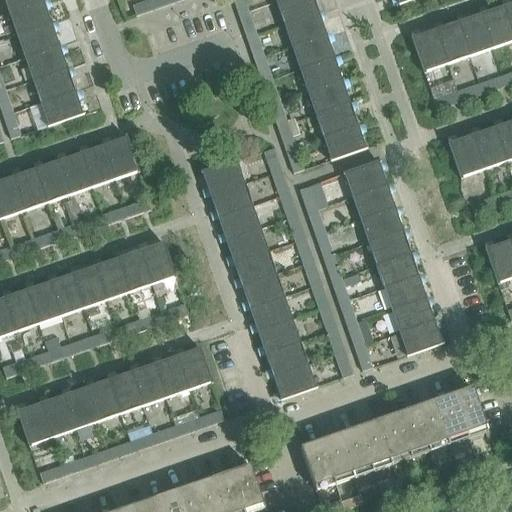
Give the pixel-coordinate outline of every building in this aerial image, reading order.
[(3,0),(9,15),(43,3),(42,0),(3,0)] [(169,0),(156,0),(155,0),(159,10),(171,6),(169,0)] [(287,0),(276,4),(284,27),(318,15),(313,0),(287,0)] [(44,3),(43,3),(9,15),(17,38),(51,26),(46,11),(49,9),(47,2),(44,3)] [(511,33),(511,6),(510,3),(503,6),(504,9),(511,33)] [(149,14),(145,4),(133,8),(136,18),(149,14)] [(493,52),(511,44),(511,33),(504,9),(488,14),(487,11),(480,13),(481,17),(493,52)] [(253,25),(249,13),(239,16),(243,29),(253,25)] [(321,14),(318,15),(284,27),(291,49),(326,37),(321,22),(324,21),(321,14)] [(470,59),(493,52),(481,17),(466,22),(465,19),(457,21),(458,25),(470,59)] [(51,26),(17,38),(25,60),(59,48),(54,33),(57,32),(55,25),(51,26)] [(436,32),(436,33),(448,67),(470,59),(458,25),(443,30),(442,27),(435,29),(436,32)] [(448,67),(436,33),(421,38),(419,34),(412,37),(413,39),(412,40),(424,75),(448,67)] [(257,35),(247,39),(251,51),(261,48),(257,35)] [(329,36),(326,37),(291,49),(299,72),(334,60),(329,45),(332,44),(329,36)] [(59,48),(25,60),(32,83),(67,71),(62,56),(65,55),(63,47),(59,48)] [(269,70),(264,58),(254,62),(259,74),(269,70)] [(337,59),(334,60),(299,72),(307,95),(342,83),(337,67),(340,66),(337,59)] [(67,71),(32,83),(40,106),(75,94),(70,79),(73,77),(70,70),(67,71)] [(511,86),(511,74),(502,78),(505,89),(511,86)] [(277,93),(272,81),(262,84),(266,96),(277,93)] [(345,82),(342,83),(307,95),(315,117),(350,105),(344,90),(348,89),(345,82)] [(492,82),(479,86),(483,96),(495,92),(492,82)] [(453,83),(430,91),(434,102),(446,98),(450,108),(454,107),(457,105),(460,104),(457,94),(453,83)] [(457,94),(460,104),(473,100),(469,90),(457,94)] [(0,107),(10,104),(5,92),(0,93),(0,107)] [(75,94),(40,106),(48,129),(84,117),(84,116),(83,116),(78,101),(81,100),(78,93),(75,94)] [(450,108),(446,98),(434,102),(438,112),(450,108)] [(284,116),(280,103),(270,107),(274,119),(284,116)] [(353,104),(350,105),(315,117),(323,140),(358,128),(352,113),(356,112),(353,104)] [(17,127),(13,114),(3,118),(7,130),(17,127)] [(511,162),(511,124),(502,127),(501,124),(494,127),(495,130),(507,165),(511,162)] [(292,138),(288,126),(278,129),(282,142),(292,138)] [(358,128),(323,140),(331,163),(367,151),(366,150),(365,150),(360,136),(363,134),(361,127),(358,128)] [(484,173),(507,165),(495,130),(480,135),(479,132),(471,135),(472,138),(484,173)] [(461,181),(484,173),(472,138),(457,143),(456,140),(449,143),(450,145),(448,145),(461,181)] [(103,145),(104,148),(116,183),(139,174),(127,139),(126,139),(126,140),(111,145),(110,142),(103,145)] [(93,191),(116,183),(104,148),(88,153),(87,150),(80,153),(81,156),(93,191)] [(300,161),(296,148),(286,152),(290,164),(300,161)] [(70,198),(93,191),(81,156),(66,161),(65,158),(57,161),(58,164),(70,198)] [(268,164),(272,176),(283,173),(278,160),(268,164)] [(207,199),(211,198),(245,186),(237,162),(202,174),(202,176),(203,175),(208,190),(205,191),(207,199)] [(379,163),(344,176),(352,199),(387,187),(381,172),(385,171),(382,164),(380,165),(379,163)] [(48,206),(70,198),(58,164),(43,169),(42,166),(35,169),(36,172),(48,206)] [(25,214),(48,206),(36,172),(20,177),(19,174),(12,176),(13,180),(25,214)] [(0,215),(2,222),(25,214),(13,180),(0,184),(0,215)] [(276,187),(280,199),(290,195),(286,183),(276,187)] [(219,220),(253,208),(245,186),(211,198),(216,213),(213,214),(215,221),(219,220)] [(352,199),(360,222),(394,210),(389,195),(392,194),(390,186),(387,187),(352,199)] [(304,204),(314,201),(310,188),(299,192),(304,204)] [(506,195),(493,200),(497,210),(509,205),(506,195)] [(72,202),(65,205),(72,228),(79,226),(80,225),(72,202)] [(487,213),(483,203),(471,207),(474,218),(487,213)] [(137,206),(124,210),(128,220),(140,216),(137,206)] [(284,209),(288,221),(298,218),(294,206),(284,209)] [(226,243),(261,231),(253,208),(219,220),(224,236),(221,237),(223,244),(226,243)] [(360,222),(368,245),(402,233),(397,218),(400,216),(398,209),(394,210),(360,222)] [(322,223),(317,211),(307,215),(312,227),(322,223)] [(114,213),(102,218),(105,228),(118,224),(114,213)] [(60,217),(52,220),(57,233),(65,231),(60,217)] [(80,225),(79,226),(83,236),(95,231),(92,221),(80,225)] [(292,232),(296,244),(306,240),(302,228),(292,232)] [(57,233),(60,243),(72,239),(69,229),(65,231),(57,233)] [(234,266),(269,254),(261,231),(226,243),(232,258),(229,259),(231,267),(234,266)] [(368,245),(375,267),(410,255),(405,240),(408,239),(406,232),(402,233),(368,245)] [(330,246),(325,234),(315,237),(319,249),(330,246)] [(46,237),(34,241),(38,251),(50,247),(46,237)] [(141,253),(140,253),(152,288),(176,280),(163,244),(162,245),(163,246),(148,251),(147,247),(139,250),(141,253)] [(498,286),(511,281),(511,252),(509,244),(494,249),(493,246),(486,248),(486,250),(485,251),(498,286)] [(24,245),(11,249),(15,259),(27,255),(24,245)] [(300,254),(304,267),(314,263),(310,251),(300,254)] [(152,288),(140,253),(125,259),(124,255),(117,258),(118,261),(130,296),(152,288)] [(242,288),(277,276),(269,254),(234,266),(240,281),(236,282),(239,289),(242,288)] [(375,267),(383,290),(418,278),(413,263),(416,262),(413,254),(410,255),(375,267)] [(337,268),(333,256),(323,260),(327,272),(337,268)] [(130,296),(118,261),(102,266),(101,263),(94,266),(95,269),(107,304),(130,296)] [(107,304),(95,269),(80,274),(79,271),(71,274),(72,277),(84,311),(107,304)] [(307,277),(312,289),(322,286),(318,273),(307,277)] [(250,311),(285,299),(277,276),(242,288),(247,304),(244,305),(247,312),(250,311)] [(84,311),(72,277),(57,282),(56,279),(49,282),(50,285),(62,319),(84,311)] [(418,278),(383,290),(391,313),(426,301),(421,285),(424,284),(421,277),(418,278)] [(345,291),(341,279),(331,282),(335,295),(345,291)] [(62,319),(50,285),(34,290),(33,287),(26,289),(27,293),(39,327),(62,319)] [(39,327),(27,293),(12,298),(11,295),(3,297),(4,301),(16,335),(39,327)] [(315,300),(320,312),(330,308),(325,296),(315,300)] [(258,334),(293,322),(285,299),(250,311),(255,326),(252,327),(255,335),(258,334)] [(429,300),(426,301),(391,313),(399,335),(434,323),(428,308),(432,307),(429,300)] [(4,301),(0,302),(0,340),(16,335),(4,301)] [(353,314),(349,301),(339,305),(343,317),(353,314)] [(173,311),(160,315),(164,325),(176,321),(173,311)] [(150,319),(138,323),(141,333),(154,329),(150,319)] [(333,319),(323,322),(327,334),(338,331),(333,319)] [(266,356),(301,344),(293,322),(258,334),(263,349),(260,350),(263,357),(266,356)] [(434,323),(399,335),(407,359),(443,347),(442,345),(442,346),(436,331),(440,330),(437,323),(434,324),(434,323)] [(361,336),(357,324),(347,328),(351,340),(361,336)] [(127,327),(115,331),(119,341),(131,337),(127,327)] [(105,335),(93,339),(96,349),(108,345),(105,335)] [(57,339),(45,343),(48,354),(60,350),(61,350),(57,339)] [(331,345),(335,357),(345,353),(341,341),(331,345)] [(82,343),(70,347),(73,357),(86,353),(82,343)] [(309,367),(301,344),(266,356),(271,372),(268,373),(271,380),(274,379),(309,367)] [(20,346),(11,349),(17,365),(25,363),(26,362),(20,346)] [(369,359),(365,347),(354,350),(359,362),(369,359)] [(48,354),(47,355),(51,365),(63,361),(60,350),(48,354)] [(177,359),(189,393),(213,385),(200,350),(199,350),(199,351),(185,356),(184,353),(176,356),(177,359)] [(26,362),(25,363),(28,373),(41,368),(37,358),(26,362)] [(166,401),(189,393),(177,359),(162,364),(161,361),(153,364),(154,367),(166,401)] [(349,364),(339,367),(343,380),(353,376),(349,364)] [(18,376),(14,366),(2,370),(6,381),(18,376)] [(144,409),(166,401),(154,367),(139,372),(138,369),(131,371),(132,375),(144,409)] [(309,367),(274,379),(279,394),(276,395),(278,403),(281,402),(281,403),(317,391),(309,367)] [(121,417),(144,409),(132,375),(116,380),(115,377),(108,379),(109,383),(121,417)] [(86,390),(98,425),(121,417),(109,383),(94,388),(93,385),(85,387),(86,390)] [(488,433),(473,389),(453,396),(468,440),(488,433)] [(64,398),(76,433),(98,425),(86,390),(71,396),(70,393),(63,395),(64,398)] [(453,396),(434,403),(449,447),(468,440),(453,396)] [(76,433),(64,398),(49,404),(47,400),(40,403),(41,406),(53,441),(76,433)] [(434,403),(415,410),(430,453),(449,447),(434,403)] [(41,406),(26,411),(25,408),(18,411),(18,413),(17,414),(29,449),(53,441),(41,406)] [(415,410),(396,416),(412,460),(430,453),(415,410)] [(396,416),(377,423),(392,466),(412,460),(396,416)] [(210,417),(197,421),(201,431),(213,427),(210,417)] [(377,423),(358,429),(373,473),(392,466),(377,423)] [(187,424),(175,429),(178,439),(191,435),(187,424)] [(358,429),(339,436),(354,480),(373,473),(358,429)] [(164,432),(152,437),(156,447),(168,442),(164,432)] [(339,436),(320,443),(335,486),(354,480),(339,436)] [(145,450),(142,440),(130,445),(133,455),(145,450)] [(335,486),(320,443),(301,450),(316,493),(335,486)] [(119,448),(107,452),(110,462),(123,458),(119,448)] [(97,456),(84,460),(88,470),(100,466),(97,456)] [(74,464),(62,468),(65,478),(78,474),(74,464)] [(250,467),(230,474),(243,511),(261,511),(265,511),(250,467)] [(55,482),(51,472),(39,476),(43,486),(55,482)] [(222,511),(243,511),(230,474),(211,481),(222,511)] [(222,511),(211,481),(192,487),(200,511),(222,511)] [(179,511),(200,511),(192,487),(173,494),(179,511)] [(158,511),(179,511),(173,494),(154,501),(158,511)] [(158,511),(154,501),(135,507),(136,511),(158,511)] [(341,501),(321,508),(322,511),(344,511),(341,503),(341,501)]
